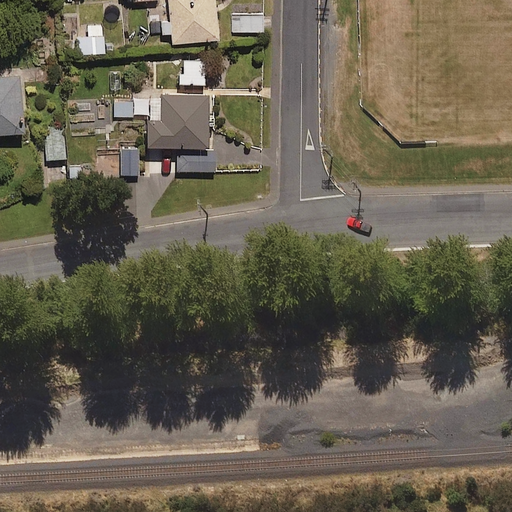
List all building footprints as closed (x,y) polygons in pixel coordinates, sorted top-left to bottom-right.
[(171,34),(172,46),(221,43),(218,0),(168,0),(170,20),(160,20),(161,35),(171,34)] [(230,33),(265,31),(264,12),(230,13),(230,33)] [(71,39),(72,57),(105,54),(103,23),(87,24),(88,37),(71,39)] [(205,58),(183,59),(184,73),(179,74),(179,86),(207,84),(205,58)] [(122,70),(108,71),(109,92),(122,91),(122,70)] [(0,135),(25,133),(20,75),(0,77),(0,135)] [(148,148),(209,149),(209,96),(160,95),(161,121),(147,121),(148,148)] [(134,101),(112,102),(113,117),(135,116),(134,101)] [(64,129),(48,130),(50,162),(66,160),(64,129)] [(140,149),(122,149),(122,175),(140,175),(140,149)] [(217,151),(176,152),(177,172),(217,171),(217,151)] [(84,165),(68,166),(68,182),(85,182),(84,165)]
